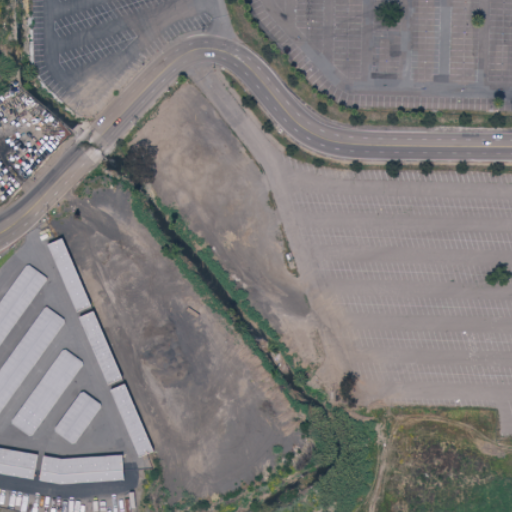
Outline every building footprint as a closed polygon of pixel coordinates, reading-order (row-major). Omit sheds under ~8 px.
[(346,0),(335,0),(334,35),(346,35),(346,0)] [(491,9),(491,27),(511,27),(511,4),(503,4),(503,10),(491,9)] [(463,15),(449,15),(449,51),(477,51),(476,38),(467,38),(467,26),(463,26),(463,15)] [(360,20),(348,19),(348,32),(360,32),(360,20)] [(423,32),(436,32),(436,20),(409,19),(409,31),(423,31),(423,32)] [(386,50),(387,25),(373,24),(372,49),(386,50)] [(489,70),(500,70),(500,40),(495,40),(495,28),(490,28),(489,70)] [(511,41),(502,41),(503,58),(511,58),(511,41)] [(333,67),(340,67),(340,76),(345,76),(346,54),(339,54),(339,48),(334,48),(333,67)] [(347,55),(346,79),(360,79),(360,55),(347,55)] [(371,79),(398,80),(399,56),(372,55),(371,79)] [(502,83),(511,83),(511,59),(503,59),(502,83)] [(476,83),(476,64),(463,64),(463,82),(476,83)] [(410,80),(422,81),(423,68),(411,68),(410,80)] [(501,83),(501,72),(488,71),(488,82),(501,83)] [(315,86),(328,99),(336,91),(323,78),(315,86)] [(511,112),(511,100),(485,100),(485,112),(511,112)] [(65,236),(46,243),(68,312),(87,305),(65,236)] [(0,301),(0,347),(46,277),(25,263),(0,301)] [(0,416),(63,319),(43,306),(0,371),(0,416)] [(118,378),(95,323),(92,324),(87,311),(75,316),(102,385),(118,378)] [(12,425),(33,439),(83,362),(62,348),(12,425)] [(105,390),(135,458),(153,450),(130,396),(124,398),(118,384),(105,390)] [(53,431),(73,445),(102,406),(82,391),(53,431)] [(124,465),(0,447),(0,472),(121,490),(124,465)]
